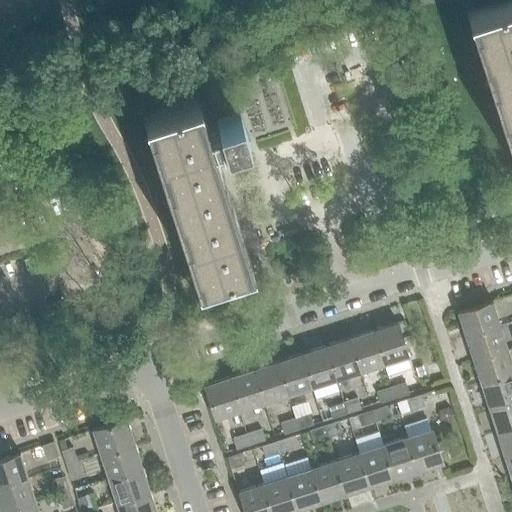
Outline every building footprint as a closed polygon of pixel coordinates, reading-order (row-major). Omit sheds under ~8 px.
[(511,0),(493,0),(464,9),(511,157),(511,0)] [(195,279),(250,262),(212,144),(246,133),(238,108),(214,116),(216,121),(206,124),(196,96),(141,113),(195,279)] [(457,311),(465,335),(500,324),(492,299),(457,311)] [(409,355),(398,321),(373,329),(384,364),(409,355)] [(507,348),(500,324),(465,335),(473,359),(507,348)] [(384,364),(373,329),(349,337),(360,371),(384,364)] [(349,337),(325,345),(336,379),(360,371),(349,337)] [(325,345),(301,352),(312,387),(336,379),(325,345)] [(511,373),(511,362),(507,348),(473,359),(481,383),(511,373)] [(301,352),(277,360),(288,395),(312,387),(301,352)] [(277,360),(253,368),(264,402),(288,395),(277,360)] [(253,368),(229,376),(240,410),(264,402),(253,368)] [(511,399),(511,373),(481,383),(488,407),(511,399)] [(229,376),(204,384),(215,418),(240,410),(229,376)] [(405,382),(391,386),(395,398),(409,394),(405,382)] [(395,398),(391,386),(376,391),(380,403),(395,398)] [(424,406),(421,394),(406,399),(409,411),(424,406)] [(361,409),(360,408),(357,397),(343,402),(347,413),(361,409)] [(511,426),(511,399),(488,407),(496,431),(511,426)] [(347,413),(343,402),(328,407),(332,418),(347,413)] [(386,405),(372,410),(376,421),(390,416),(386,405)] [(361,426),(376,421),(372,410),(357,415),(361,426)] [(309,412),(295,417),(299,429),(313,424),(309,412)] [(299,429),(295,417),(280,422),(284,434),(299,429)] [(92,429),(100,454),(134,443),(126,418),(92,429)] [(342,432),(338,421),(324,425),(328,436),(342,432)] [(328,436),(324,425),(309,430),(313,441),(328,436)] [(511,426),(496,431),(504,455),(511,452),(511,426)] [(407,436),(418,470),(443,462),(432,427),(407,436)] [(265,439),(261,428),(247,433),(251,444),(265,439)] [(251,444),(247,433),(232,438),(236,449),(251,444)] [(407,436),(383,443),(394,478),(418,470),(407,436)] [(290,437),(277,441),(280,452),(294,448),(290,437)] [(57,440),(66,465),(77,461),(72,446),(67,448),(63,438),(57,440)] [(265,457),(280,452),(277,441),(261,446),(265,457)] [(57,456),(53,442),(42,446),(47,459),(57,456)] [(142,467),(134,443),(100,454),(108,478),(142,467)] [(383,443),(359,451),(371,485),(394,478),(383,443)] [(359,451),(335,459),(347,493),(371,485),(359,451)] [(0,458),(0,485),(28,477),(20,452),(0,458)] [(246,464),(242,452),(228,456),(231,468),(246,464)] [(335,459),(311,467),(323,501),(347,493),(335,459)] [(66,465),(71,479),(82,475),(77,461),(66,465)] [(150,491),(142,467),(108,478),(115,502),(150,491)] [(311,467),(287,474),(299,509),(323,501),(311,467)] [(287,474),(263,482),(273,511),(288,511),(299,509),(287,474)] [(58,494),(69,490),(64,475),(53,479),(58,494)] [(36,501),(28,477),(0,485),(0,508),(1,511),(36,501)] [(245,511),(273,511),(263,482),(238,490),(245,511)] [(74,504),(69,490),(58,494),(63,508),(74,504)] [(156,511),(150,491),(115,502),(118,511),(156,511)] [(77,497),(81,511),(83,511),(93,509),(88,494),(77,497)] [(39,511),(36,501),(1,511),(39,511)]
